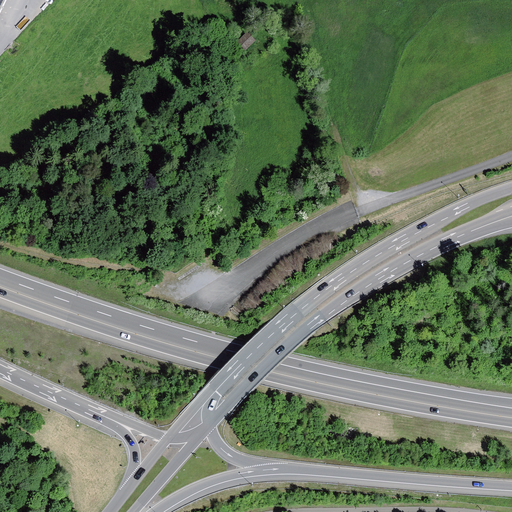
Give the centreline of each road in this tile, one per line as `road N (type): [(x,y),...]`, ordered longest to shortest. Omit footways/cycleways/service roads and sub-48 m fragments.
road 1 (trunk): [(494,414),(217,356),(0,286)]
road 2 (primary): [(210,424),(339,303),(505,213)]
road 3 (primary): [(511,186),(342,275),(215,389)]
road 4 (trunk): [(276,469),(511,487)]
road 5 (trunk): [(156,511),(209,483),(276,469)]
road 6 (trunk): [(0,368),(116,421)]
